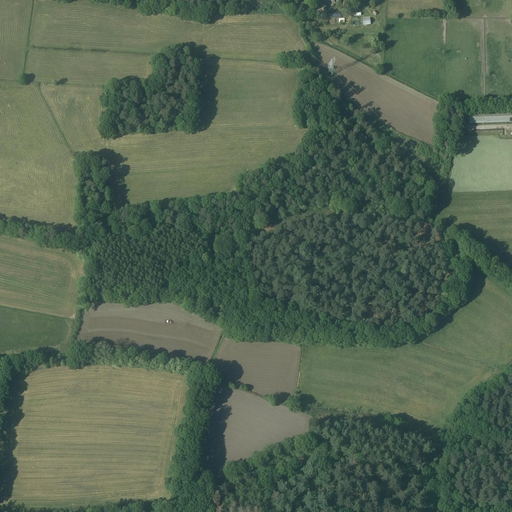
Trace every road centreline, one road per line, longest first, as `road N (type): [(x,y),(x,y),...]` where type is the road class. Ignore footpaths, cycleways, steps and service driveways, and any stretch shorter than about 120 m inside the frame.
road 1 (track): [(305,13),(320,81),(311,157),(259,210),(179,271),(170,293)]
road 2 (track): [(231,234),(255,303),(231,321),(205,378),(177,511)]
